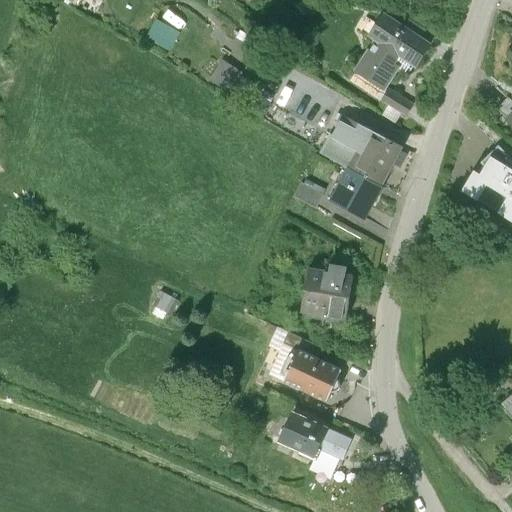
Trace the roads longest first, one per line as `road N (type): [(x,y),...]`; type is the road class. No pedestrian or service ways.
road 1 (residential): [(396,320),(487,0)]
road 2 (track): [(294,511),(0,395)]
road 3 (unclassified): [(440,511),(392,395),(396,320)]
